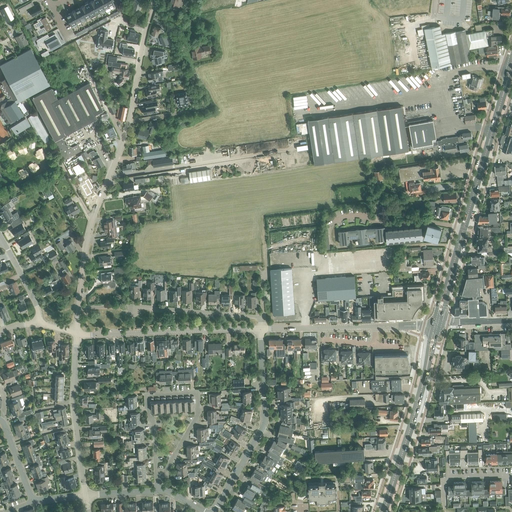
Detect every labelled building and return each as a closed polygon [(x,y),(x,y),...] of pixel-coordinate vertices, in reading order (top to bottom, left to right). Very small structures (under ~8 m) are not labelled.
[(93,0),(88,3),(95,15),(100,13),(93,0)] [(104,10),(98,0),(94,0),(93,0),(100,13),(104,10)] [(109,8),(104,0),(98,0),(104,10),(109,8)] [(135,0),(133,9),(140,11),(143,0),(143,1),(143,0),(135,0)] [(39,5),(39,4),(32,7),(30,3),(19,9),(21,14),(29,9),(32,16),(43,11),(41,8),(42,8),(40,4),(39,5)] [(84,5),(90,18),(95,15),(88,3),(84,5)] [(90,18),(84,5),(79,8),(86,20),(90,18)] [(6,21),(13,17),(7,6),(0,10),(6,21)] [(495,7),(495,8),(493,8),(493,12),(488,11),(488,15),(492,16),(492,18),(498,19),(499,10),(502,10),(502,14),(510,15),(510,9),(506,8),(506,7),(495,7)] [(74,10),(81,23),(86,20),(79,8),(75,10),(74,10)] [(70,13),(77,25),(81,23),(74,10),(70,13)] [(65,15),(72,28),(77,25),(70,13),(69,13),(65,15)] [(42,33),(47,31),(46,30),(52,28),(49,23),(49,24),(48,22),(46,17),(42,19),(41,18),(37,20),(37,22),(33,24),(36,30),(35,30),(36,30),(39,35),(42,33)] [(158,36),(159,36),(160,37),(163,36),(162,32),(160,32),(161,28),(154,26),(152,34),(152,35),(152,36),(158,38),(158,36)] [(438,26),(424,29),(432,69),(451,65),(471,61),(469,49),(491,45),(497,45),(497,43),(501,43),(501,36),(493,36),(493,29),(482,31),(476,32),(466,34),(465,30),(442,34),(440,26),(438,26)] [(127,40),(136,42),(138,34),(134,33),(135,31),(130,29),(130,32),(129,31),(127,40)] [(18,36),(15,37),(20,47),(27,43),(24,36),(22,34),(23,33),(22,30),(20,31),(16,33),(18,36)] [(98,37),(97,46),(98,46),(98,48),(102,49),(103,47),(112,48),(113,40),(107,39),(108,31),(101,30),(99,37),(98,37)] [(60,44),(55,34),(49,37),(47,34),(36,40),(37,43),(38,46),(41,45),(40,43),(45,40),(50,50),(60,44)] [(163,36),(160,37),(164,45),(167,44),(167,45),(172,43),(172,42),(169,43),(165,35),(163,36)] [(120,47),(123,48),(122,55),(133,56),(134,49),(127,48),(127,44),(120,43),(120,47)] [(199,47),(191,49),(193,59),(202,57),(201,55),(211,53),(209,46),(200,48),(199,47)] [(486,47),(479,48),(480,54),(487,53),(487,57),(498,55),(496,46),(486,47)] [(25,115),(25,116),(29,114),(21,100),(29,96),(32,94),(50,85),(30,48),(0,64),(0,66),(4,75),(4,79),(1,81),(0,82),(0,81),(0,88),(4,95),(0,97),(0,115),(1,115),(6,124),(8,123),(9,122),(11,124),(25,115)] [(165,62),(164,55),(166,55),(165,51),(152,49),(151,51),(151,53),(151,55),(151,57),(151,60),(151,62),(153,62),(153,64),(165,62)] [(109,56),(108,61),(112,62),(112,67),(111,72),(119,74),(119,78),(116,81),(120,86),(125,81),(125,79),(128,79),(129,72),(126,72),(127,69),(126,69),(127,64),(116,62),(117,57),(109,56)] [(161,79),(161,76),(164,75),(163,71),(148,74),(150,81),(155,80),(155,81),(160,80),(161,80),(161,79)] [(471,81),(472,81),(470,88),(476,90),(477,87),(479,87),(481,79),(476,77),(477,76),(472,75),(472,78),(471,81)] [(89,82),(80,87),(58,99),(52,88),(32,98),(54,141),(74,131),(74,130),(97,118),(95,115),(104,110),(89,82)] [(156,88),(160,88),(159,84),(153,85),(154,88),(146,90),(147,98),(158,96),(156,88)] [(189,96),(187,97),(186,93),(186,92),(177,94),(176,94),(177,98),(175,99),(174,99),(175,103),(175,104),(175,103),(178,103),(178,105),(178,106),(179,106),(188,104),(188,101),(190,101),(191,101),(191,100),(190,97),(190,96),(189,96)] [(480,102),(475,103),(475,106),(478,105),(478,109),(486,108),(486,107),(487,107),(486,105),(485,98),(479,99),(480,102)] [(143,110),(143,111),(143,113),(144,113),(144,114),(149,113),(150,114),(152,114),(152,113),(156,112),(155,108),(158,107),(157,101),(147,103),(147,106),(143,107),(143,110)] [(119,108),(117,116),(119,116),(118,120),(121,121),(121,119),(124,120),(127,107),(122,106),(122,108),(119,108)] [(402,106),(308,120),(314,165),(408,150),(402,106)] [(28,117),(28,118),(41,142),(42,143),(43,142),(44,142),(46,142),(47,141),(48,140),(49,139),(49,138),(36,114),(34,113),(33,114),(31,115),(29,116),(28,117)] [(106,114),(102,116),(101,121),(109,117),(107,113),(106,114)] [(25,115),(11,124),(11,125),(10,126),(16,135),(30,125),(25,116),(25,115)] [(475,115),(464,116),(460,117),(461,120),(465,120),(466,124),(469,124),(469,123),(476,122),(475,115)] [(162,128),(192,122),(191,116),(161,121),(162,128)] [(432,146),(438,145),(437,141),(433,142),(432,139),(436,139),(433,120),(429,121),(409,125),(407,126),(409,138),(411,137),(412,144),(410,144),(411,150),(413,149),(413,150),(433,147),(432,146)] [(142,138),(146,139),(148,132),(151,133),(153,128),(158,127),(157,122),(149,124),(150,128),(149,131),(144,129),(144,130),(140,129),(138,136),(143,137),(142,138)] [(112,127),(104,131),(108,139),(116,135),(112,127)] [(442,140),(437,141),(438,145),(438,146),(463,142),(463,141),(467,140),(467,139),(472,138),(471,132),(462,134),(460,135),(460,136),(442,139),(442,140)] [(502,151),(510,153),(511,153),(511,136),(505,134),(502,136),(500,142),(502,145),(501,147),(503,148),(502,151)] [(60,150),(65,159),(81,150),(80,148),(78,145),(77,144),(72,147),(65,145),(63,140),(61,140),(58,141),(55,143),(59,150),(60,150)] [(467,143),(445,146),(446,152),(456,150),(456,149),(460,148),(460,152),(468,151),(467,143)] [(130,148),(130,156),(137,156),(137,152),(139,152),(139,148),(130,148)] [(144,160),(166,156),(165,149),(150,152),(143,153),(142,153),(144,160)] [(96,164),(97,167),(104,164),(96,151),(94,152),(93,150),(89,152),(95,164),(96,164)] [(172,157),(153,160),(154,167),(173,164),(172,157)] [(124,172),(135,170),(134,163),(126,164),(126,166),(123,167),(124,172)] [(426,164),(398,168),(400,182),(409,180),(414,180),(420,179),(424,178),(424,179),(434,177),(435,180),(440,180),(438,166),(434,167),(434,168),(427,169),(426,164)] [(190,182),(211,179),(209,169),(189,172),(190,182)] [(506,169),(495,170),(496,175),(497,175),(498,186),(502,185),(501,180),(503,180),(502,174),(506,174),(506,169)] [(71,175),(71,176),(72,178),(76,185),(80,183),(76,176),(75,173),(74,174),(71,175)] [(93,188),(89,180),(85,181),(86,184),(82,186),(87,196),(92,194),(90,190),(93,188)] [(410,188),(407,188),(407,192),(410,192),(421,190),(420,183),(414,184),(414,180),(409,180),(410,184),(409,184),(410,188)] [(124,188),(125,191),(134,189),(133,182),(128,183),(127,182),(123,183),(124,188)] [(47,185),(42,188),(44,191),(45,190),(47,193),(46,194),(49,199),(53,197),(47,185)] [(498,189),(490,190),(491,197),(501,196),(501,191),(510,190),(510,185),(498,187),(498,189)] [(143,196),(146,199),(149,201),(152,197),(146,192),(143,196)] [(456,193),(443,194),(444,202),(456,201),(456,193)] [(146,199),(143,196),(140,197),(140,196),(135,197),(135,196),(133,197),(129,198),(126,198),(126,203),(130,202),(131,208),(141,207),(140,200),(146,199)] [(10,207),(8,203),(0,207),(0,210),(1,211),(0,211),(0,213),(4,221),(6,220),(8,224),(17,218),(15,214),(12,216),(8,208),(10,207)] [(65,209),(69,217),(73,215),(73,214),(80,210),(76,203),(65,209)] [(435,206),(430,206),(429,213),(436,214),(435,217),(440,218),(440,219),(444,220),(444,219),(448,220),(450,219),(449,218),(449,217),(449,216),(449,215),(449,214),(449,213),(450,212),(450,211),(451,210),(451,209),(450,208),(450,207),(441,206),(441,207),(436,206),(435,206)] [(480,216),(480,218),(478,224),(489,224),(500,222),(499,215),(499,212),(488,213),(488,215),(488,216),(480,216)] [(106,223),(104,223),(104,228),(116,226),(116,220),(122,220),(122,215),(115,216),(115,218),(113,218),(113,220),(106,221),(106,223)] [(21,221),(19,218),(11,223),(13,226),(13,227),(13,228),(11,229),(15,236),(25,230),(21,223),(20,222),(21,221)] [(488,235),(501,234),(500,227),(499,223),(494,224),(495,227),(483,228),(483,227),(477,227),(477,236),(480,237),(480,235),(483,235),(488,235)] [(117,226),(116,226),(104,228),(105,232),(108,232),(108,234),(109,234),(109,237),(118,236),(117,226)] [(357,230),(339,232),(340,244),(349,243),(349,238),(355,237),(356,244),(370,243),(369,236),(375,236),(376,241),(385,240),(384,227),(366,229),(357,230)] [(429,227),(425,240),(439,244),(442,231),(429,227)] [(388,245),(424,242),(423,228),(387,231),(388,245)] [(22,249),(33,242),(29,235),(30,234),(28,231),(22,235),(24,238),(18,241),(22,249)] [(477,239),(476,239),(476,243),(478,243),(478,250),(478,252),(483,252),(483,250),(492,250),(491,247),(494,247),(493,245),(493,242),(491,242),(487,243),(487,240),(489,240),(489,236),(477,237),(477,239)] [(69,239),(65,242),(67,246),(65,247),(68,252),(70,251),(71,252),(75,249),(71,242),(73,241),(71,238),(69,239)] [(101,242),(101,248),(111,247),(111,243),(114,243),(114,238),(107,239),(107,241),(101,242)] [(30,255),(34,262),(43,257),(40,252),(42,251),(39,245),(31,250),(33,253),(30,255)] [(433,257),(432,249),(423,250),(424,255),(420,255),(420,258),(421,258),(433,257)] [(475,266),(476,265),(484,265),(484,260),(484,256),(480,257),(480,255),(471,256),(471,260),(471,261),(471,264),(473,266),(475,266)] [(100,265),(104,265),(104,268),(111,267),(111,263),(112,262),(112,260),(110,259),(110,257),(103,257),(99,257),(99,261),(99,262),(99,264),(100,264),(100,265)] [(433,266),(433,257),(421,258),(421,263),(424,263),(424,266),(433,266)] [(406,259),(400,259),(397,271),(412,270),(411,265),(406,266),(406,259)] [(270,270),(271,277),(292,275),(292,268),(270,270)] [(61,276),(65,283),(71,280),(65,269),(62,271),(64,275),(61,276)] [(55,271),(52,273),(53,276),(53,277),(54,279),(55,279),(56,280),(52,282),(54,285),(56,288),(61,286),(59,282),(60,281),(59,278),(55,271)] [(115,286),(115,285),(116,285),(116,284),(115,283),(115,282),(114,282),(114,281),(113,281),(112,281),(111,281),(111,280),(112,280),(112,279),(113,279),(113,278),(113,277),(112,277),(112,276),(111,276),(111,272),(101,273),(102,280),(101,280),(101,282),(103,282),(104,286),(109,285),(110,286),(110,287),(111,287),(112,287),(112,288),(113,288),(113,287),(114,287),(115,286)] [(423,273),(423,272),(415,273),(416,281),(421,281),(421,279),(429,279),(429,273),(423,273)] [(273,314),(295,313),(294,304),(292,275),(271,277),(273,314)] [(468,297),(480,296),(480,288),(484,287),(483,275),(478,275),(469,276),(467,276),(462,296),(468,297)] [(356,298),(354,276),(317,279),(318,300),(334,299),(340,299),(346,298),(356,298)] [(44,292),(42,293),(43,296),(45,295),(53,291),(51,287),(54,285),(52,282),(52,280),(48,282),(45,283),(47,287),(43,289),(44,292)] [(131,286),(131,297),(139,297),(139,287),(142,287),(142,281),(138,281),(139,283),(136,283),(136,286),(131,286)] [(9,286),(12,294),(19,291),(15,282),(9,284),(6,283),(0,285),(0,291),(0,292),(3,291),(2,289),(9,286)] [(148,288),(144,288),(144,298),(151,298),(151,290),(154,289),(154,282),(148,282),(148,288)] [(422,303),(422,300),(425,300),(424,285),(409,285),(392,287),(392,295),(378,296),(378,303),(374,303),(374,305),(374,311),(374,320),(411,319),(411,316),(412,316),(413,317),(414,313),(415,310),(416,310),(417,308),(418,307),(420,305),(423,303),(422,303)] [(157,294),(157,300),(165,299),(165,289),(162,289),(155,287),(155,294),(157,294)] [(175,291),(170,291),(170,301),(177,301),(177,294),(180,294),(180,287),(175,287),(175,291)] [(202,290),(203,292),(196,292),(196,303),(203,303),(203,300),(207,300),(206,290),(202,290)] [(217,298),(220,298),(220,291),(217,291),(215,291),(215,294),(209,294),(209,304),(217,304),(217,298)] [(251,293),(251,297),(248,297),(248,307),(256,306),(256,293),(251,293)] [(16,309),(18,313),(21,312),(21,313),(28,310),(24,301),(23,299),(24,299),(23,295),(18,296),(20,301),(20,300),(21,302),(18,304),(19,308),(16,309)] [(223,301),(223,305),(230,305),(230,299),(230,295),(222,295),(222,301),(223,301)] [(235,306),(243,306),(243,299),(245,299),(245,295),(235,295),(235,306)] [(461,300),(459,300),(460,308),(455,308),(455,312),(454,312),(454,313),(454,314),(454,315),(455,317),(466,316),(466,308),(467,308),(467,304),(466,299),(461,298),(461,300)] [(469,316),(480,315),(487,315),(486,303),(483,301),(483,298),(468,299),(469,316)] [(345,310),(340,310),(340,314),(340,316),(340,317),(341,317),(342,317),(342,321),(343,321),(344,322),(345,322),(346,321),(347,321),(347,316),(349,316),(349,301),(345,302),(345,310)] [(498,303),(498,305),(495,305),(495,313),(501,313),(506,313),(506,305),(506,301),(500,301),(500,303),(498,303)] [(370,311),(374,311),(374,305),(370,305),(370,308),(365,308),(362,308),(362,321),(371,321),(370,311)] [(0,307),(0,311),(4,320),(9,318),(4,306),(0,307)] [(355,315),(353,315),(353,321),(361,321),(361,315),(361,313),(361,306),(355,306),(355,313),(355,315)] [(312,316),(313,322),(326,321),(326,316),(319,316),(319,311),(315,312),(315,316),(312,316)] [(336,311),(329,312),(329,313),(329,316),(329,321),(338,321),(337,316),(336,313),(336,311)] [(505,333),(480,334),(474,334),(475,350),(511,349),(511,344),(505,344),(505,333)] [(457,342),(456,342),(456,345),(457,345),(457,346),(465,346),(465,348),(466,348),(474,348),(474,342),(468,342),(468,339),(465,339),(465,338),(464,338),(465,338),(465,334),(459,334),(459,337),(460,337),(460,338),(457,338),(457,339),(457,342)] [(16,339),(19,346),(27,344),(25,338),(20,339),(20,338),(16,339)] [(32,352),(31,352),(33,359),(36,358),(35,354),(34,350),(43,348),(41,338),(37,339),(36,339),(31,340),(33,348),(31,348),(32,352)] [(173,339),(169,339),(169,343),(168,343),(169,348),(168,348),(168,355),(171,354),(171,348),(174,348),(175,348),(175,349),(178,348),(178,340),(173,341),(173,339)] [(305,339),(305,348),(317,348),(317,339),(312,339),(309,340),(309,339),(305,339)] [(7,350),(8,353),(10,352),(8,346),(6,340),(0,343),(2,349),(6,347),(7,350)] [(167,340),(156,341),(157,345),(156,345),(157,351),(157,357),(168,356),(168,351),(167,348),(167,340)] [(194,346),(191,346),(191,340),(183,340),(183,345),(182,345),(182,348),(183,348),(183,349),(186,349),(188,353),(194,353),(194,346)] [(55,341),(48,341),(48,351),(53,351),(53,356),(58,356),(58,353),(58,352),(58,349),(55,349),(55,341)] [(154,341),(148,341),(149,352),(152,352),(153,359),(156,359),(156,352),(155,352),(154,345),(154,341)] [(215,344),(209,344),(209,353),(222,353),(224,353),(224,350),(222,350),(221,344),(221,343),(215,344)] [(61,352),(58,352),(58,353),(58,356),(59,360),(62,359),(64,359),(64,357),(68,357),(69,356),(69,354),(68,344),(61,345),(61,347),(61,352)] [(94,350),(94,359),(98,359),(98,355),(104,355),(104,344),(97,344),(97,350),(94,350)] [(245,345),(240,345),(237,345),(237,344),(234,344),(234,349),(226,349),(226,355),(232,355),(232,352),(245,352),(245,345)] [(324,350),(321,351),(322,363),(323,363),(324,363),(324,362),(325,362),(325,361),(325,360),(330,360),(330,347),(327,349),(324,349),(324,350)] [(333,349),(330,347),(330,360),(335,360),(336,361),(336,362),(337,363),(338,363),(339,363),(339,352),(339,350),(335,350),(335,349),(333,349)] [(339,363),(339,365),(340,365),(341,364),(347,364),(347,361),(347,349),(344,351),(342,351),(342,352),(339,352),(339,363)] [(355,364),(356,364),(356,354),(356,352),(353,352),(353,351),(350,351),(347,349),(347,361),(347,364),(353,364),(354,364),(355,364)] [(509,349),(501,350),(502,358),(510,357),(509,349)] [(359,363),(364,363),(364,351),(361,352),(359,352),(359,354),(356,354),(356,364),(356,366),(357,366),(358,366),(359,365),(359,364),(359,363)] [(370,363),(370,364),(370,365),(371,366),(372,366),(373,366),(373,353),(370,353),(370,352),(367,352),(364,351),(364,363),(370,363)] [(467,361),(467,360),(476,360),(476,351),(468,351),(467,357),(461,357),(461,355),(456,355),(456,357),(453,357),(453,366),(457,366),(457,369),(461,370),(462,366),(463,366),(463,361),(467,361)] [(412,365),(412,367),(408,367),(408,355),(407,355),(401,355),(399,355),(392,356),(392,355),(391,355),(391,356),(383,356),(383,355),(382,355),(382,356),(376,356),(375,354),(375,374),(382,374),(382,373),(385,373),(385,374),(398,374),(398,373),(401,373),(401,374),(408,373),(410,373),(410,374),(413,365),(412,365)] [(88,368),(88,376),(100,375),(100,367),(88,368)] [(17,369),(12,371),(3,374),(6,382),(15,379),(14,376),(18,375),(17,369)] [(190,369),(184,370),(185,382),(189,382),(189,381),(191,381),(191,379),(194,379),(194,369),(190,369)] [(172,370),(166,371),(166,383),(170,383),(170,382),(173,382),(172,380),(176,380),(175,371),(172,371),(172,370)] [(184,370),(178,370),(178,371),(175,371),(176,380),(179,379),(179,382),(181,381),(181,382),(185,382),(184,370)] [(162,383),(166,383),(166,371),(156,371),(157,381),(160,381),(160,383),(162,382),(162,383)] [(376,380),(371,380),(372,391),(402,389),(401,379),(376,380)] [(98,382),(85,383),(85,390),(96,390),(96,386),(98,386),(98,382)] [(22,393),(19,385),(10,388),(12,396),(22,393)] [(442,386),(438,386),(438,390),(441,390),(441,394),(439,394),(439,398),(439,403),(445,402),(445,403),(447,403),(447,404),(457,404),(460,404),(463,403),(476,403),(476,400),(480,400),(480,394),(480,386),(463,387),(463,385),(453,385),(453,387),(442,388),(442,386)] [(243,393),(243,398),(253,397),(252,392),(245,392),(245,389),(233,390),(233,393),(240,392),(240,393),(243,393)] [(9,405),(11,410),(20,407),(22,406),(21,403),(20,399),(24,397),(27,396),(26,393),(16,397),(11,398),(12,401),(17,400),(17,402),(9,405)] [(288,402),(299,401),(302,401),(302,399),(299,399),(299,398),(290,398),(290,396),(288,396),(288,393),(278,394),(278,395),(277,395),(277,398),(278,398),(278,399),(288,399),(288,402)] [(391,403),(399,403),(399,402),(404,402),(404,395),(391,394),(391,399),(389,399),(389,394),(379,394),(375,394),(376,401),(379,401),(379,402),(388,401),(388,403),(391,403)] [(350,400),(350,402),(333,403),(333,409),(350,408),(365,407),(365,399),(350,400)] [(137,401),(129,402),(128,402),(128,405),(124,405),(124,407),(120,407),(120,411),(122,411),(128,410),(127,410),(127,409),(131,409),(131,407),(137,407),(137,401)] [(299,401),(288,402),(287,402),(287,405),(280,406),(280,408),(280,413),(291,412),(290,408),(295,408),(295,405),(298,405),(299,404),(300,402),(302,402),(302,401),(299,401)] [(445,406),(445,405),(443,404),(443,405),(439,405),(439,410),(435,410),(435,416),(440,417),(443,417),(443,416),(444,416),(444,414),(445,414),(446,413),(446,409),(446,408),(446,405),(445,406)] [(12,412),(11,412),(13,416),(17,415),(17,414),(17,413),(18,413),(20,418),(21,417),(23,417),(25,416),(29,414),(31,414),(30,411),(28,411),(27,410),(24,411),(23,411),(22,409),(23,405),(22,406),(20,407),(11,410),(12,412)] [(390,419),(398,420),(398,416),(397,415),(397,411),(387,410),(386,414),(390,415),(390,419)] [(301,420),(300,419),(299,418),(296,418),(296,416),(291,416),(291,412),(280,413),(281,417),(281,419),(288,419),(288,423),(296,422),(296,423),(301,424),(301,420)] [(467,422),(480,421),(483,421),(483,413),(472,414),(461,414),(451,415),(451,420),(450,420),(450,423),(454,423),(457,422),(461,422),(467,422)] [(92,415),(92,414),(86,415),(86,422),(93,422),(92,418),(96,418),(96,415),(92,415)] [(250,422),(250,420),(251,416),(241,414),(240,419),(239,419),(231,416),(230,418),(243,424),(244,420),(250,422)] [(126,427),(132,427),(136,427),(136,424),(140,424),(140,418),(130,419),(128,419),(128,423),(127,424),(123,424),(123,428),(126,427)] [(243,424),(230,418),(229,421),(239,425),(237,428),(235,427),(234,429),(244,435),(244,434),(245,434),(246,434),(247,432),(246,432),(247,430),(242,427),(243,424)] [(14,425),(16,430),(24,427),(22,422),(14,425)] [(280,425),(279,430),(288,433),(292,433),(293,429),(295,430),(296,426),(290,424),(290,425),(287,425),(287,423),(283,422),(282,425),(280,425)] [(429,429),(428,429),(428,432),(429,432),(429,434),(441,433),(441,429),(448,428),(447,424),(437,424),(437,423),(434,424),(434,428),(429,428),(429,429)] [(27,426),(24,427),(16,430),(18,436),(20,435),(22,439),(24,439),(31,436),(27,426)] [(101,432),(107,432),(107,431),(107,426),(97,427),(97,430),(90,430),(90,434),(89,434),(89,438),(90,438),(101,437),(101,432)] [(241,439),(244,435),(234,429),(233,431),(235,432),(233,435),(241,439)] [(292,433),(288,433),(279,430),(278,436),(284,437),(283,439),(286,440),(286,441),(288,441),(288,443),(293,444),(294,439),(290,438),(292,433)] [(57,437),(58,440),(68,437),(66,432),(60,434),(59,431),(53,433),(54,438),(57,437)] [(204,442),(208,442),(210,442),(214,442),(216,439),(209,439),(209,434),(197,434),(198,440),(204,439),(204,442)] [(144,435),(134,435),(131,436),(131,441),(127,441),(127,445),(129,444),(135,444),(137,444),(137,441),(144,440),(144,435)] [(69,443),(68,437),(58,440),(59,445),(55,447),(56,450),(62,448),(61,448),(63,447),(63,445),(69,443)] [(373,443),(374,445),(374,449),(384,448),(384,445),(385,445),(385,438),(377,438),(377,437),(370,437),(371,443),(373,443)] [(33,448),(32,445),(34,444),(32,439),(26,442),(27,444),(22,446),(24,451),(33,448)] [(230,440),(227,445),(237,450),(238,450),(239,450),(239,448),(239,447),(240,446),(230,440)] [(271,445),(279,450),(283,452),(286,448),(285,448),(287,444),(281,441),(279,444),(274,441),(271,445)] [(143,444),(137,444),(135,444),(129,444),(129,448),(135,447),(135,452),(137,452),(147,452),(147,446),(143,447),(143,444)] [(235,455),(237,450),(227,445),(226,447),(228,448),(227,451),(235,455)] [(284,458),(281,456),(283,452),(279,450),(271,445),(271,446),(270,446),(269,447),(269,448),(269,449),(268,450),(274,453),(273,455),(275,456),(275,457),(278,459),(282,462),(284,458)] [(290,449),(294,450),(299,453),(302,448),(296,446),(292,445),(290,449)] [(440,445),(434,445),(429,446),(429,449),(427,449),(427,448),(418,449),(419,455),(423,455),(423,456),(427,456),(427,454),(431,454),(431,453),(433,452),(433,451),(437,450),(437,448),(440,448),(440,445)] [(445,450),(445,459),(449,459),(449,462),(449,465),(455,464),(455,452),(454,452),(454,450),(449,450),(448,450),(448,445),(444,445),(445,450)] [(461,446),(461,449),(460,450),(460,452),(455,452),(455,464),(461,464),(460,458),(464,458),(464,449),(463,446),(461,446)] [(467,449),(466,449),(466,446),(463,446),(464,449),(464,458),(467,458),(468,464),(473,464),(473,453),(473,452),(468,452),(467,449)] [(35,447),(33,448),(24,451),(26,456),(35,453),(34,450),(36,449),(35,447)] [(71,453),(71,452),(71,451),(70,451),(70,450),(69,449),(62,451),(62,448),(56,450),(57,454),(60,453),(61,458),(71,455),(71,454),(71,453)] [(364,448),(344,449),(315,451),(316,462),(344,460),(364,459),(364,448)] [(100,450),(100,449),(93,449),(94,457),(96,457),(96,460),(100,460),(100,453),(104,453),(103,450),(100,450)] [(473,453),(473,464),(479,464),(479,458),(482,458),(482,449),(478,449),(478,453),(473,453)] [(147,452),(137,452),(138,457),(130,458),(130,461),(128,461),(143,461),(143,458),(147,457),(147,452)] [(36,456),(35,453),(26,456),(26,457),(25,458),(26,461),(27,461),(28,462),(32,460),(33,463),(40,460),(38,455),(36,456)] [(221,454),(218,459),(227,464),(228,463),(229,463),(230,461),(229,460),(230,459),(221,454)] [(271,458),(265,455),(263,460),(274,466),(276,463),(280,465),(282,462),(278,459),(275,457),(274,458),(271,457),(271,458)] [(9,462),(7,457),(0,459),(0,463),(0,464),(0,468),(2,468),(1,465),(9,462)] [(60,465),(62,464),(65,474),(73,471),(70,462),(67,463),(65,462),(65,459),(61,460),(58,461),(58,463),(60,465)] [(226,466),(227,464),(218,459),(216,464),(224,469),(224,468),(225,469),(226,468),(227,467),(226,466)] [(371,462),(371,459),(362,459),(362,463),(365,462),(366,471),(373,471),(373,462),(371,462)] [(427,463),(425,463),(426,470),(434,470),(438,470),(437,459),(431,459),(431,463),(427,463)] [(34,465),(30,467),(32,472),(40,469),(39,466),(42,465),(40,460),(33,463),(34,465)] [(184,463),(177,464),(177,469),(187,469),(187,466),(191,466),(191,463),(196,463),(196,460),(184,460),(184,463)] [(272,475),(274,472),(272,470),(274,466),(263,460),(260,465),(265,468),(264,469),(267,471),(266,472),(272,475)] [(143,461),(128,461),(128,465),(132,465),(132,466),(134,466),(134,470),(136,469),(146,469),(145,464),(141,464),(141,461),(143,461)] [(300,467),(298,470),(301,472),(305,465),(298,461),(295,464),(300,467)] [(104,465),(94,466),(95,475),(96,475),(96,482),(105,481),(109,481),(109,477),(105,477),(104,465)] [(213,472),(212,475),(220,480),(223,475),(218,472),(219,471),(213,467),(211,471),(213,472)] [(0,475),(1,477),(3,476),(4,476),(13,473),(11,468),(3,471),(2,468),(0,468),(0,475)] [(41,472),(40,469),(32,472),(33,477),(38,476),(39,478),(46,476),(44,471),(41,472)] [(260,472),(255,469),(252,474),(261,479),(267,482),(270,477),(271,477),(272,475),(266,472),(265,471),(264,472),(261,470),(260,472)] [(11,479),(14,478),(13,473),(4,476),(3,476),(5,482),(1,483),(1,484),(1,486),(8,484),(12,482),(11,479)] [(259,482),(261,479),(252,474),(250,479),(255,482),(254,483),(257,485),(256,486),(258,487),(264,491),(266,487),(259,482)] [(211,484),(213,482),(217,485),(218,483),(219,483),(220,483),(220,482),(220,481),(220,480),(211,475),(210,478),(207,476),(206,478),(201,475),(199,477),(207,482),(211,484)] [(358,480),(358,483),(355,483),(355,488),(358,488),(364,488),(373,488),(373,484),(373,480),(364,480),(364,475),(350,475),(347,475),(339,476),(339,483),(350,482),(350,483),(355,483),(355,480),(358,480)] [(43,481),(36,484),(39,491),(49,487),(47,483),(49,482),(47,476),(42,478),(43,481)] [(66,476),(60,478),(62,484),(64,483),(66,488),(76,485),(74,477),(67,479),(66,476)] [(483,481),(477,482),(478,495),(484,495),(484,497),(487,497),(487,495),(487,489),(484,489),(483,481)] [(496,494),(496,481),(490,481),(490,489),(487,489),(487,495),(490,495),(490,494),(496,494)] [(501,481),(496,481),(496,494),(502,494),(502,495),(505,494),(505,489),(502,489),(501,481)] [(12,482),(8,484),(1,486),(3,489),(4,490),(5,489),(7,493),(18,489),(17,484),(14,485),(12,482)] [(451,490),(451,496),(454,496),(454,493),(460,493),(459,482),(454,482),(454,490),(451,490)] [(459,482),(460,495),(465,495),(466,496),(469,496),(469,490),(466,490),(465,482),(459,482)] [(478,495),(477,482),(472,482),(472,490),(469,490),(469,496),(472,496),(472,495),(478,495)] [(309,484),(309,505),(336,504),(336,483),(309,484)] [(194,495),(194,496),(200,495),(199,485),(194,486),(194,487),(191,487),(191,495),(194,495)] [(244,489),(254,494),(257,496),(259,492),(262,494),(264,491),(258,487),(257,488),(255,486),(254,488),(248,485),(248,486),(247,485),(246,486),(246,487),(245,488),(244,489)] [(9,498),(7,499),(8,502),(20,498),(19,495),(20,494),(18,489),(7,493),(8,495),(9,498)] [(257,496),(254,494),(244,489),(244,490),(243,491),(243,492),(243,493),(243,494),(245,496),(244,498),(254,504),(256,505),(258,502),(255,500),(257,496)] [(362,497),(371,497),(371,491),(360,491),(359,491),(359,496),(353,496),(356,502),(362,502),(362,497)] [(235,503),(244,508),(246,504),(252,508),(254,504),(244,498),(242,501),(238,499),(238,500),(237,500),(236,501),(236,502),(235,503)] [(148,511),(148,502),(142,503),(142,510),(141,510),(141,511),(140,511),(148,511)] [(113,504),(102,504),(102,505),(101,505),(101,508),(102,508),(102,511),(113,511),(113,506),(116,506),(116,503),(113,504)] [(156,511),(165,511),(165,503),(159,504),(159,505),(158,505),(157,506),(157,507),(156,507),(157,511),(156,511)] [(173,511),(173,509),(171,509),(170,503),(165,503),(165,511),(173,511)] [(245,511),(246,510),(244,508),(235,503),(233,508),(238,511),(237,511),(245,511)] [(360,503),(349,503),(349,507),(352,507),(352,511),(356,511),(364,511),(363,506),(360,506),(360,503)]
